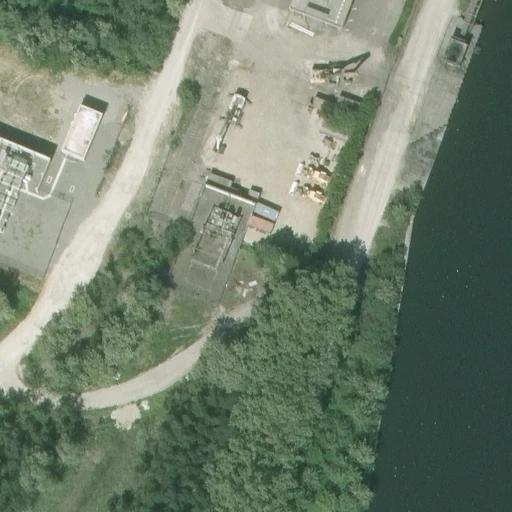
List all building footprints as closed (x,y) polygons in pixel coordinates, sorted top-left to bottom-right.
[(297,0),(289,22),(341,41),(356,0),(331,0),(330,3),(323,1),(323,0),(297,0)] [(325,126),(319,141),(349,153),(355,138),(325,126)] [(316,152),(312,162),(338,173),(342,163),(316,152)] [(308,203),(329,211),(334,197),(327,194),(334,174),(297,159),(293,170),(309,176),(305,186),(313,189),(308,203)] [(211,181),(206,194),(228,202),(232,189),(211,181)] [(303,211),(307,202),(284,194),(284,192),(279,190),(275,200),(303,211)] [(307,202),(303,211),(325,220),(329,211),(308,203),(307,202)] [(264,242),(262,248),(273,252),(275,246),(306,259),(315,237),(284,224),(273,220),(264,242)]
